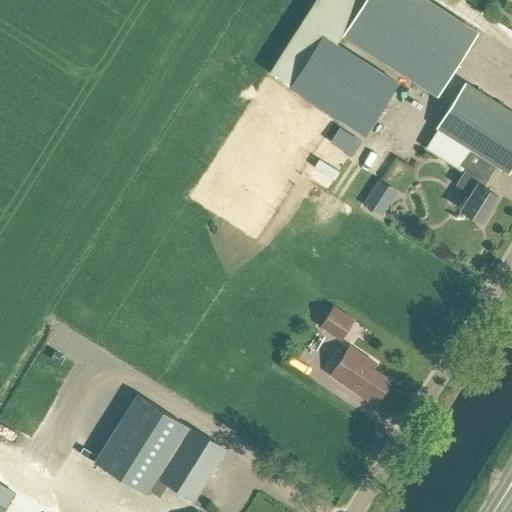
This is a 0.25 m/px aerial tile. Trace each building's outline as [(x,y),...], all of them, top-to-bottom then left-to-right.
[(314,0),(268,73),(288,86),(288,87),(364,136),(397,84),(336,44),(342,35),(436,96),(477,32),(426,0),(314,0)] [(482,187),(496,166),(508,174),(511,167),(511,113),(464,82),(435,127),(437,129),(425,149),(462,174),(455,185),(470,194),(460,209),(481,223),(483,218),(485,220),(490,212),(488,211),(497,197),(482,187)] [(350,156),(360,142),(340,129),(331,144),(350,156)] [(305,136),(297,152),(320,163),(328,146),(305,136)] [(379,180),(363,204),(380,215),(396,191),(379,180)] [(340,342),(354,321),(332,306),(318,327),(340,342)] [(374,405),(391,381),(372,368),(375,363),(349,346),(329,375),(374,405)] [(353,403),(306,369),(310,363),(294,351),(280,370),(345,415),(353,403)] [(118,423),(104,414),(92,435),(106,444),(94,463),(146,494),(157,476),(195,499),(225,449),(136,395),(118,423)]
